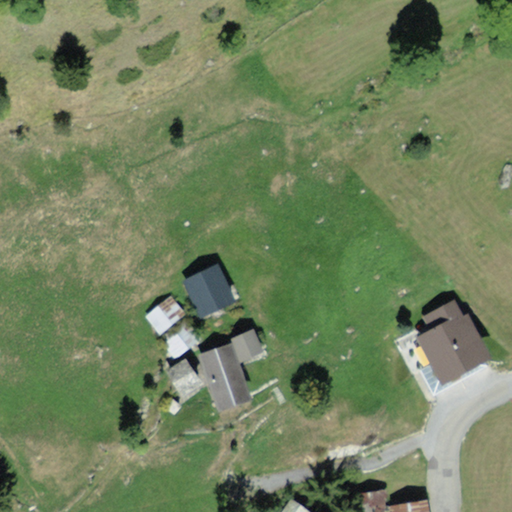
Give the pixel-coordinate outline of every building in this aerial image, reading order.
[(233,307),(218,273),(187,287),(202,321),(233,307)] [(185,318),(172,302),(149,322),(162,337),(185,318)] [(445,384),(490,360),(459,302),(424,321),(430,333),(421,339),(445,384)] [(185,327),(164,345),(179,363),(200,346),(185,327)] [(255,339),(234,347),(242,365),(263,356),(255,339)] [(249,403),(230,351),(200,362),(220,414),(249,403)] [(199,386),(186,365),(163,380),(175,401),(199,386)] [(387,511),(386,497),(356,498),(357,511),(387,511)]
